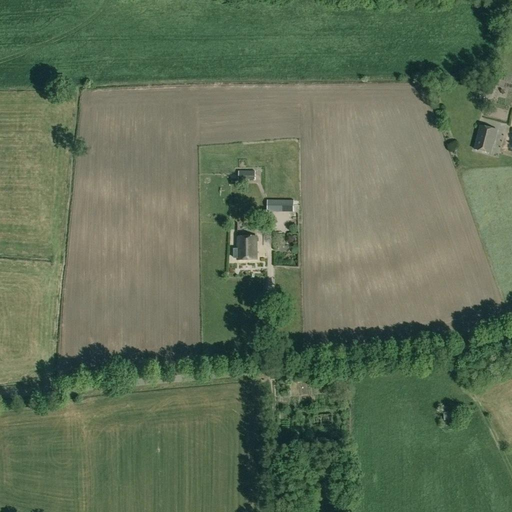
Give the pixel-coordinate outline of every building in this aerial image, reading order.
[(478,91),(492,95),(494,88),(481,83),(478,91)] [(494,141),(495,141),(498,131),(481,126),(475,150),(490,154),(494,141)] [(257,171),(237,171),(237,185),(245,185),(245,186),(257,186),(257,171)] [(267,212),(293,213),(294,201),(267,200),(267,212)] [(236,260),(257,260),(256,237),(238,237),(238,250),(236,250),(236,260)] [(27,327),(36,327),(37,317),(28,317),(27,327)] [(443,413),(444,421),(456,420),(455,412),(443,413)]
